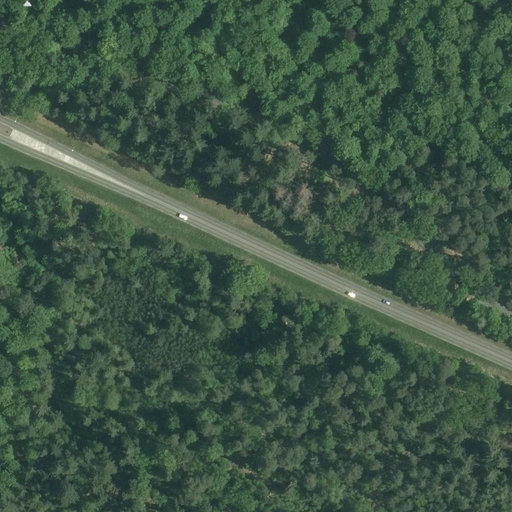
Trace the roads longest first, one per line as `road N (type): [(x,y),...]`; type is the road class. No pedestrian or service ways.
road 1 (unclassified): [(511,316),(475,291),(356,174),(285,128),(0,27)]
road 2 (primary): [(511,361),(158,201)]
road 3 (primary): [(158,201),(0,118)]
road 4 (primary): [(0,138),(158,201)]
